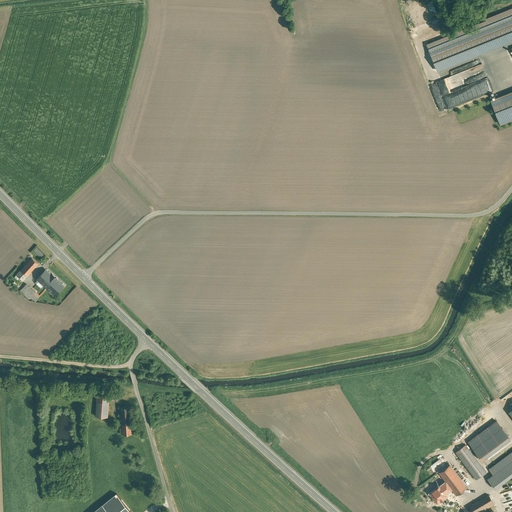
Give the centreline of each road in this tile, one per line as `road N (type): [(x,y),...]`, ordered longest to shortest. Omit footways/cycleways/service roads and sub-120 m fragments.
road 1 (unclassified): [(82,277),(159,213),(465,217),(489,210),(511,187)]
road 2 (secondary): [(335,511),(147,341)]
road 3 (unclassified): [(172,511),(132,371),(147,341)]
road 4 (track): [(131,363),(0,359)]
